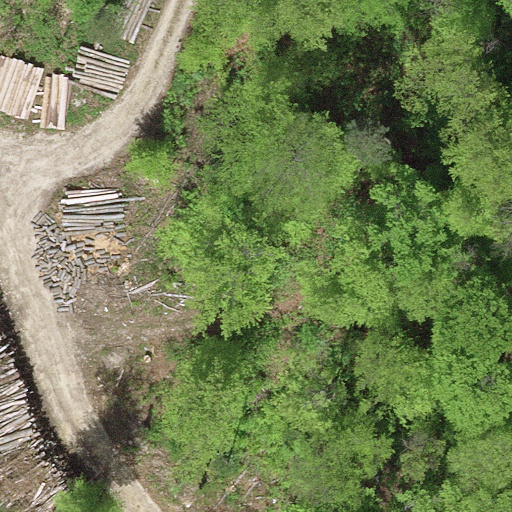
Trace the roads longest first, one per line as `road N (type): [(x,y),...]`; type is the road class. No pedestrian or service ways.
road 1 (track): [(145,511),(70,381),(0,232)]
road 2 (track): [(0,163),(66,145),(173,0)]
